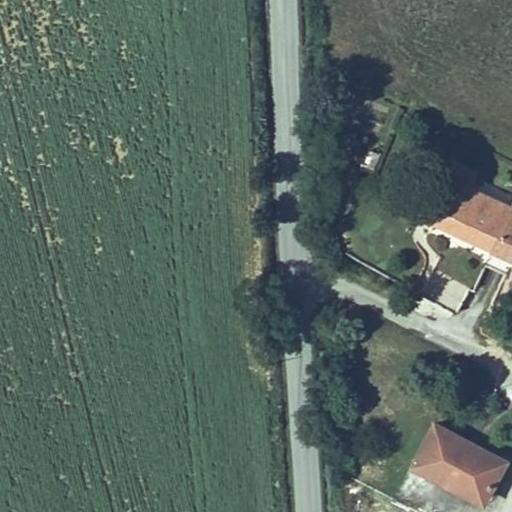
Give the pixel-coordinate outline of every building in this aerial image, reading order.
[(453,178),(469,185),(475,173),(449,160),(436,187),(447,192),(453,178)] [(494,248),(511,256),(511,205),(469,185),(453,178),(447,192),(434,220),(494,248)] [(511,260),(511,256),(494,248),(487,264),(506,273),(511,260)] [(470,288),(434,267),(419,292),(456,313),(470,288)] [(414,461),(483,499),(500,468),(464,448),(468,440),(460,436),(435,422),(414,461)] [(504,459),(468,440),(464,447),(500,467),(504,459)]
